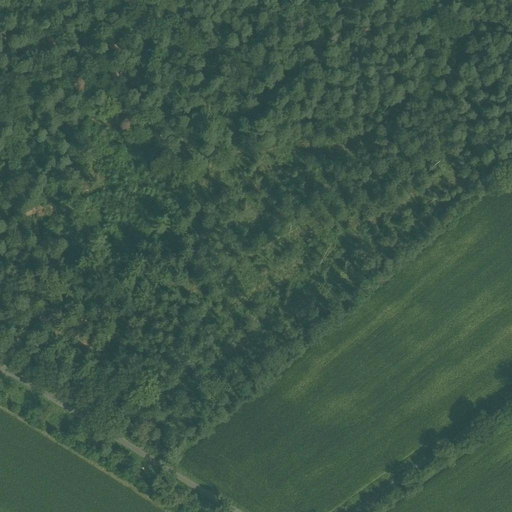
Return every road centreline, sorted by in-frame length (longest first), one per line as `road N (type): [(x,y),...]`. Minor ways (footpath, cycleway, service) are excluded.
road 1 (unclassified): [(0,378),(214,511)]
road 2 (unclassified): [(357,511),(511,396)]
